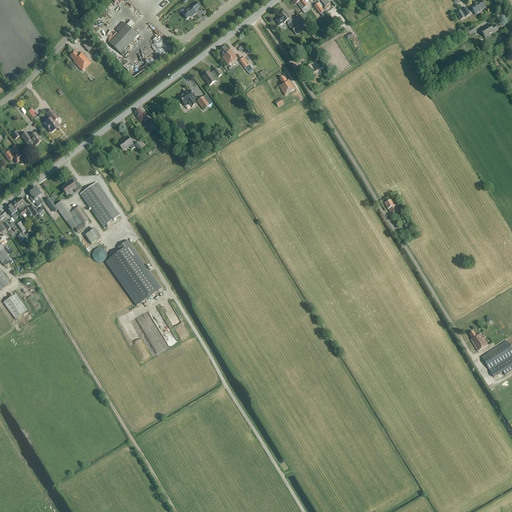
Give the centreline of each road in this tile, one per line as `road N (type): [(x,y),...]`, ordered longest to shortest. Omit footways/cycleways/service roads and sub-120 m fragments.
road 1 (track): [(474,358),(258,14)]
road 2 (tertiary): [(0,208),(277,0)]
road 3 (track): [(125,219),(303,511)]
road 4 (track): [(32,276),(176,511)]
road 5 (unclassified): [(0,103),(102,0)]
road 6 (residential): [(134,0),(178,39),(237,0)]
